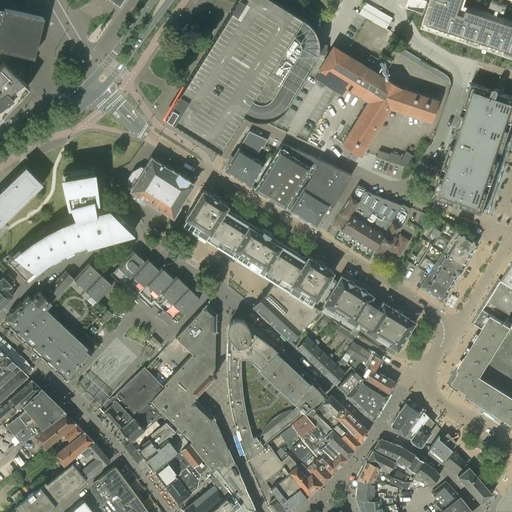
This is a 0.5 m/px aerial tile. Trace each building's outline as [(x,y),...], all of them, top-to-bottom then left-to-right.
[(107,0),(120,9),(125,0),(107,0)] [(237,0),(235,3),(164,117),(208,144),(220,151),(243,114),(249,117),(257,119),(265,119),(270,118),(275,116),(279,113),(283,109),(288,102),(310,67),(315,59),(317,54),(318,43),(318,41),(317,36),(315,31),(312,26),(307,21),(304,19),(299,16),(285,7),(284,6),(273,0),(237,0)] [(511,0),(435,0),(428,23),(511,50),(511,0)] [(365,3),(363,6),(361,11),(359,14),(365,17),(367,18),(387,29),(389,25),(391,22),(393,18),(379,10),(372,6),(365,3)] [(0,48),(24,54),(31,56),(38,28),(41,16),(29,13),(21,11),(0,6),(0,48)] [(446,75),(393,42),(390,47),(451,85),(450,80),(446,75)] [(348,149),(347,150),(352,152),(352,151),(353,152),(354,150),(360,154),(362,152),(389,107),(431,121),(437,101),(401,89),(402,88),(346,54),(345,54),(337,49),(333,46),(319,69),(319,70),(315,77),(328,85),(337,90),(343,94),(347,88),(349,89),(349,88),(361,95),(369,100),(342,143),(349,147),(348,149)] [(0,116),(29,86),(24,81),(24,54),(0,48),(0,116)] [(511,96),(471,82),(433,196),(454,204),(453,207),(456,208),(457,208),(458,208),(459,208),(460,207),(461,206),(482,213),(500,162),(503,151),(508,137),(511,125),(511,96)] [(228,159),(230,160),(225,170),(250,185),(263,163),(254,157),(261,146),(263,147),(267,139),(249,131),(239,148),(238,147),(233,156),(231,154),(228,159)] [(255,187),(254,188),(255,189),(260,192),(261,192),(264,193),(263,194),(264,194),(269,197),(270,198),(270,197),(275,200),(275,201),(278,202),(278,203),(279,203),(283,206),(284,206),(285,205),(286,202),(307,169),(313,172),(320,160),(314,158),(315,157),(282,143),(280,148),(279,147),(273,157),(268,167),(262,176),(257,184),(255,187)] [(397,153),(392,151),(391,152),(389,152),(389,154),(378,150),(375,156),(405,167),(406,165),(407,165),(410,161),(409,160),(412,155),(405,151),(401,156),(396,154),(397,153)] [(172,169),(172,170),(170,169),(164,165),(160,162),(159,162),(152,158),(152,157),(151,157),(150,157),(151,157),(145,167),(144,167),(143,168),(141,166),(132,171),(128,177),(127,187),(130,189),(130,190),(131,191),(131,190),(138,195),(137,198),(132,195),(131,198),(139,203),(140,200),(143,202),(144,199),(151,203),(152,203),(157,206),(156,208),(157,208),(158,208),(166,213),(166,214),(167,214),(167,213),(172,216),(173,217),(180,206),(194,184),(194,183),(193,183),(188,180),(188,179),(187,178),(187,179),(179,174),(179,173),(178,173),(177,173),(173,170),(172,169)] [(307,169),(286,202),(292,206),(289,209),(315,225),(329,203),(332,205),(351,174),(320,160),(313,172),(307,169)] [(0,224),(4,220),(43,183),(25,165),(0,189),(0,224)] [(8,254),(4,258),(6,259),(5,261),(26,283),(27,282),(28,283),(39,273),(50,265),(62,258),(74,251),(87,246),(89,245),(90,247),(93,246),(92,244),(132,233),(108,209),(95,213),(93,202),(98,201),(94,182),(93,171),(92,167),(63,172),(65,184),(68,206),(72,206),(74,214),(59,220),(45,227),(30,236),(12,250),(11,249),(7,252),(8,254)] [(409,240),(396,231),(410,208),(409,208),(408,208),(409,207),(403,204),(402,203),(401,205),(386,199),(371,193),(366,191),(365,191),(366,189),(364,188),(359,185),(358,184),(357,184),(357,185),(356,185),(350,195),(351,195),(351,196),(350,195),(350,197),(349,197),(342,208),(343,208),(343,209),(342,208),(342,210),(341,210),(340,212),(340,213),(339,214),(336,219),(333,224),(332,226),(333,226),(334,226),(333,227),(336,228),(339,230),(339,229),(339,230),(340,231),(341,229),(343,230),(343,231),(347,234),(347,233),(351,235),(351,236),(355,239),(355,238),(360,240),(359,241),(363,244),(364,243),(368,245),(367,246),(371,249),(372,248),(374,249),(373,251),(374,251),(375,251),(374,252),(380,255),(381,256),(382,254),(389,244),(392,246),(390,250),(400,256),(401,254),(401,253),(406,246),(408,243),(407,243),(409,240)] [(261,233),(258,231),(253,228),(248,225),(240,220),(242,217),(235,213),(234,216),(225,210),(228,205),(218,199),(212,195),(202,189),(185,217),(186,218),(183,224),(221,247),(240,259),(248,264),(253,268),(260,272),(273,280),(265,294),(264,293),(260,297),(257,301),(252,306),(275,328),(290,340),(319,309),(339,324),(350,331),(357,319),(367,326),(365,330),(397,350),(414,322),(402,314),(395,309),(382,302),(379,308),(369,301),(373,295),(366,291),(360,287),(353,283),(354,283),(347,279),(340,275),(337,281),(330,276),(333,271),(323,265),(323,264),(318,261),(308,255),(304,260),(295,254),(297,252),(291,248),(289,250),(281,245),(276,242),(268,237),(269,234),(266,233),(263,231),(261,233)] [(429,215),(421,212),(417,221),(425,225),(427,218),(429,215)] [(429,234),(426,241),(423,239),(409,262),(422,270),(418,275),(424,278),(420,285),(442,298),(447,290),(446,290),(454,278),(456,276),(463,264),(470,252),(472,249),(472,250),(477,242),(445,221),(443,225),(437,235),(431,232),(429,234)] [(133,249),(110,274),(119,282),(122,285),(125,283),(137,294),(139,291),(151,302),(153,300),(162,308),(157,313),(168,323),(173,318),(177,321),(200,297),(175,275),(173,277),(161,266),(159,269),(147,258),(144,260),(133,249)] [(104,293),(106,291),(112,284),(88,262),(73,277),(65,270),(44,293),(43,294),(39,290),(38,291),(36,290),(34,293),(35,295),(32,298),(28,294),(12,311),(10,311),(6,315),(6,317),(5,318),(6,319),(3,321),(7,325),(9,324),(15,330),(15,332),(23,340),(24,339),(31,345),(30,347),(32,349),(39,354),(40,354),(47,360),(46,361),(54,369),(56,369),(62,375),(62,376),(65,379),(66,380),(68,377),(69,378),(70,377),(99,346),(94,341),(83,331),(97,316),(105,308),(97,300),(104,293)] [(511,267),(503,281),(511,286),(511,267)] [(0,278),(0,307),(13,295),(6,288),(11,284),(3,276),(0,278)] [(511,286),(503,281),(486,309),(511,324),(511,286)] [(216,293),(206,304),(175,337),(164,350),(147,368),(165,385),(164,386),(151,399),(163,412),(190,441),(188,443),(202,462),(204,460),(208,465),(215,473),(231,493),(225,497),(206,511),(256,511),(245,485),(228,448),(224,440),(244,458),(275,433),(302,412),(307,406),(309,407),(311,405),(324,396),(326,394),(318,385),(281,350),(290,341),(290,340),(275,328),(267,337),(256,329),(216,293)] [(511,324),(486,309),(483,314),(480,318),(479,319),(477,323),(482,327),(485,328),(455,378),(453,381),(454,382),(511,418),(511,324)] [(112,315),(108,310),(100,318),(104,323),(112,315)] [(323,323),(328,327),(332,322),(327,318),(323,323)] [(332,322),(328,327),(333,331),(337,326),(332,322)] [(340,335),(346,339),(349,334),(343,330),(340,335)] [(351,332),(349,334),(346,339),(351,342),(351,341),(352,341),(356,335),(351,332)] [(161,344),(152,336),(148,341),(154,347),(157,349),(160,346),(161,344)] [(297,347),(304,355),(317,340),(316,339),(313,342),(307,336),(297,347)] [(304,355),(312,362),(322,351),(316,345),(319,342),(317,340),(304,355)] [(351,341),(351,342),(342,357),(346,362),(351,367),(354,363),(356,360),(363,364),(370,353),(352,341),(351,341)] [(312,362),(320,369),(330,358),(333,356),(331,354),(328,357),(322,351),(312,362)] [(370,353),(363,364),(356,360),(354,363),(351,367),(354,370),(362,376),(389,393),(395,382),(393,381),(394,379),(391,377),(390,379),(374,370),(381,359),(370,353)] [(0,385),(11,376),(20,367),(6,355),(0,361),(0,385)] [(320,369),(327,377),(340,362),(339,361),(336,364),(330,358),(320,369)] [(342,364),(340,362),(327,377),(335,384),(336,383),(345,373),(339,367),(342,364)] [(11,376),(0,385),(0,398),(18,383),(25,377),(27,375),(20,367),(11,376)] [(145,369),(143,367),(103,405),(106,409),(103,411),(104,412),(104,411),(120,428),(120,429),(121,430),(133,418),(151,399),(164,386),(145,369)] [(345,394),(362,376),(354,370),(351,372),(337,386),(345,394)] [(362,376),(345,394),(364,412),(364,413),(370,417),(375,416),(389,393),(362,376)] [(32,379),(31,379),(29,381),(0,406),(0,420),(1,423),(16,410),(19,407),(21,405),(40,388),(39,387),(32,379)] [(21,405),(25,410),(15,418),(6,425),(19,440),(21,444),(37,431),(38,431),(41,429),(64,410),(62,408),(42,389),(40,388),(21,405)] [(344,408),(330,394),(321,403),(335,417),(344,408)] [(163,412),(151,399),(133,418),(142,430),(159,414),(160,415),(163,412)] [(416,421),(423,411),(425,409),(425,408),(425,409),(411,400),(410,401),(408,401),(406,400),(400,410),(416,421)] [(335,417),(321,403),(316,409),(333,428),(341,436),(348,429),(335,417)] [(344,408),(335,417),(348,429),(360,442),(367,433),(367,429),(358,421),(344,407),(344,408)] [(316,409),(314,408),(305,415),(315,426),(325,436),(333,428),(316,409)] [(38,431),(34,435),(44,448),(63,434),(76,423),(65,411),(64,410),(41,429),(38,431)] [(416,421),(400,410),(391,424),(391,429),(407,439),(418,424),(420,425),(423,422),(427,416),(423,411),(416,421)] [(163,412),(160,415),(166,421),(177,431),(168,440),(178,451),(180,450),(188,443),(190,441),(163,412)] [(304,414),(291,424),(301,438),(300,439),(301,439),(317,456),(318,458),(332,473),(336,469),(347,458),(341,452),(328,439),(325,436),(315,426),(305,415),(304,414)] [(433,422),(427,416),(423,422),(429,426),(430,427),(433,422)] [(133,418),(121,430),(122,431),(130,441),(133,438),(142,430),(133,418)] [(166,421),(159,427),(149,434),(149,437),(157,448),(168,440),(177,431),(166,421)] [(76,423),(63,434),(70,441),(83,431),(76,423)] [(418,424),(407,439),(416,445),(417,446),(420,446),(430,432),(426,430),(420,425),(418,424)] [(354,450),(341,436),(333,428),(325,436),(328,439),(341,452),(347,458),(354,450)] [(348,429),(341,436),(354,450),(360,443),(360,442),(348,429)] [(83,431),(70,441),(55,453),(63,465),(73,457),(93,440),(85,431),(84,430),(83,431)] [(440,462),(443,459),(452,448),(452,447),(455,444),(446,434),(440,439),(437,436),(430,446),(426,451),(440,462)] [(157,448),(149,437),(138,445),(138,446),(137,447),(137,449),(144,458),(157,448)] [(317,456),(301,439),(290,448),(305,467),(317,456)] [(407,466),(414,455),(402,447),(381,439),(378,439),(372,450),(398,462),(407,466)] [(94,441),(93,440),(73,457),(89,476),(110,460),(94,441)] [(157,448),(144,458),(153,470),(167,459),(178,451),(168,440),(157,448)] [(202,462),(188,443),(180,450),(190,464),(194,468),(202,462)] [(268,443),(248,458),(269,486),(288,472),(275,452),(268,443)] [(280,447),(275,452),(288,472),(297,464),(285,451),(285,452),(280,447)] [(180,450),(178,451),(167,459),(178,474),(176,475),(177,476),(181,473),(180,472),(190,464),(180,450)] [(372,450),(365,461),(379,467),(378,469),(385,473),(384,475),(402,482),(405,475),(394,470),(398,462),(372,450)] [(454,450),(442,463),(454,473),(464,465),(465,463),(466,463),(454,450)] [(414,455),(407,466),(404,471),(410,475),(413,476),(423,460),(414,455)] [(317,456),(305,467),(309,473),(321,483),(331,474),(332,473),(318,458),(317,456)] [(248,458),(246,459),(267,506),(270,509),(273,511),(287,511),(288,511),(269,486),(248,458)] [(167,459),(153,470),(166,487),(177,479),(178,478),(177,476),(176,475),(178,474),(167,459)] [(194,468),(190,464),(180,472),(181,473),(177,476),(178,478),(177,479),(189,494),(197,488),(200,474),(199,472),(208,465),(204,460),(202,462),(194,468)] [(423,460),(413,476),(411,478),(415,480),(424,479),(429,485),(439,474),(433,468),(423,460)] [(365,461),(357,477),(378,481),(380,477),(406,488),(409,481),(402,482),(384,475),(385,473),(378,469),(379,467),(365,461)] [(16,507),(10,511),(48,511),(49,510),(56,505),(55,503),(64,496),(65,497),(71,492),(70,491),(77,486),(78,487),(84,482),(83,481),(85,479),(72,462),(47,482),(45,481),(29,494),(14,505),(16,507)] [(297,464),(288,472),(306,496),(321,483),(309,473),(306,475),(297,464)] [(98,478),(92,482),(91,483),(91,484),(90,485),(90,486),(90,488),(90,489),(90,490),(91,491),(100,503),(91,510),(91,511),(145,511),(148,510),(147,509),(140,499),(129,483),(125,478),(115,465),(98,478)] [(457,476),(481,503),(492,493),(468,466),(457,476)] [(306,496),(288,472),(269,486),(288,511),(306,496)] [(231,493),(215,473),(209,478),(217,487),(225,497),(231,493)] [(378,481),(357,477),(355,497),(394,497),(397,497),(397,486),(378,481)] [(177,479),(166,487),(178,503),(189,494),(177,479)] [(444,507),(459,495),(445,481),(431,492),(438,500),(444,507)] [(213,490),(210,486),(199,496),(183,509),(185,511),(206,511),(225,497),(217,487),(213,490)] [(469,511),(469,510),(458,496),(441,510),(442,511),(469,511)] [(395,502),(394,497),(355,497),(361,511),(395,503),(394,502),(395,502)] [(432,505),(431,506),(436,511),(438,511),(444,507),(438,500),(432,505)] [(397,511),(395,503),(361,511),(397,511)]
